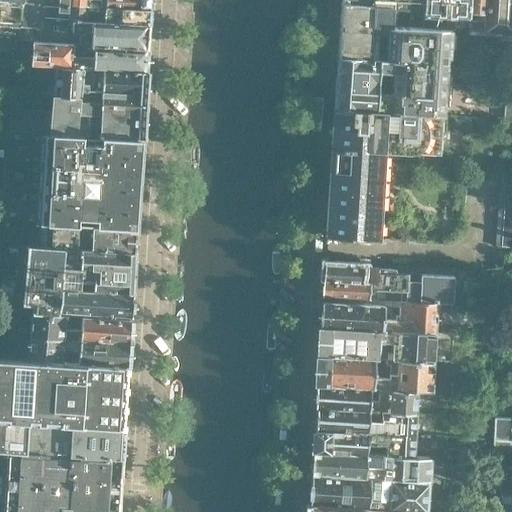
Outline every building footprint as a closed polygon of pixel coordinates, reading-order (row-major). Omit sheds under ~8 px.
[(0,0),(0,15),(21,17),(22,0),(0,0)] [(44,5),(44,0),(22,0),(21,17),(20,26),(33,27),(33,24),(35,24),(33,40),(42,41),(44,17),(44,5)] [(66,18),(67,4),(67,0),(56,0),(56,6),(44,5),(44,17),(66,18)] [(149,9),(149,0),(67,0),(67,4),(149,9)] [(422,0),(340,0),(334,107),(326,235),(377,239),(382,150),(438,154),(445,56),(447,56),(447,52),(451,49),(452,36),(446,29),(444,29),(433,28),(386,26),(387,11),(422,13),(422,0)] [(444,29),(445,0),(422,0),(422,13),(433,14),(433,28),(444,29)] [(467,31),(468,21),(468,12),(468,0),(445,0),(444,29),(446,29),(452,30),(453,17),(461,17),(460,30),(467,31)] [(483,32),(484,0),(468,0),(468,12),(479,13),(479,19),(468,21),(467,31),(483,32)] [(511,0),(484,0),(483,32),(496,33),(495,56),(511,56),(511,0)] [(148,24),(149,10),(149,9),(67,4),(66,18),(71,19),(85,20),(86,12),(105,13),(104,21),(148,24)] [(146,47),(148,24),(104,21),(85,20),(71,19),(71,31),(75,31),(74,43),(94,44),(146,47)] [(19,39),(20,30),(3,28),(3,38),(19,39)] [(144,70),(146,47),(94,44),(93,57),(72,56),(73,43),(42,41),(33,40),(32,62),(91,66),(103,67),(144,70)] [(90,88),(91,66),(32,62),(31,70),(49,72),(50,70),(55,70),(54,85),(48,85),(48,90),(44,89),(44,94),(53,94),(79,96),(78,99),(142,104),(144,70),(103,67),(101,89),(90,88)] [(511,94),(488,93),(488,101),(460,99),(459,115),(511,119),(511,94)] [(140,137),(142,113),(142,104),(78,99),(79,96),(53,94),(52,110),(11,107),(9,129),(140,137)] [(133,228),(138,170),(140,137),(9,129),(6,129),(0,208),(0,218),(39,221),(133,228)] [(132,252),(133,236),(133,228),(39,221),(38,239),(29,238),(29,244),(132,252)] [(0,306),(17,308),(17,312),(128,320),(130,292),(131,268),(132,252),(29,244),(26,244),(24,280),(16,279),(14,299),(0,298),(0,306)] [(361,282),(362,267),(324,265),(323,280),(361,282)] [(451,302),(452,277),(394,272),(394,268),(370,267),(369,283),(361,282),(323,280),(322,294),(399,299),(436,302),(451,302)] [(435,325),(436,302),(399,299),(398,314),(381,313),(382,303),(322,299),(320,326),(442,334),(446,334),(447,326),(435,325)] [(127,342),(128,320),(17,312),(15,335),(28,336),(127,342)] [(377,358),(378,342),(392,343),(391,359),(433,362),(444,363),(445,358),(433,357),(434,340),(442,340),(442,334),(320,326),(318,355),(377,358)] [(125,365),(126,351),(127,342),(28,336),(27,359),(125,366),(125,365)] [(316,384),(415,391),(431,392),(433,362),(391,359),(377,358),(318,355),(316,384)] [(121,427),(125,366),(27,359),(0,357),(0,448),(9,449),(25,450),(26,421),(121,427)] [(415,406),(415,391),(316,384),(315,407),(425,414),(425,407),(415,406)] [(414,430),(414,419),(431,420),(431,414),(425,414),(315,407),(313,429),(414,436),(431,437),(431,431),(414,430)] [(511,418),(495,418),(493,441),(511,442),(511,418)] [(119,455),(120,436),(121,427),(26,421),(25,450),(46,451),(47,434),(66,435),(65,452),(119,455)] [(413,449),(414,436),(313,429),(312,451),(423,458),(423,450),(413,449)] [(511,459),(511,443),(511,442),(493,441),(492,464),(510,465),(511,459)] [(116,511),(118,473),(119,455),(65,452),(46,451),(25,450),(9,449),(3,511),(116,511)] [(427,482),(437,482),(437,481),(437,478),(437,475),(428,474),(428,466),(430,466),(430,468),(438,469),(439,460),(423,458),(312,451),(311,473),(427,482)] [(426,501),(427,482),(311,473),(309,497),(309,503),(425,510),(432,510),(433,506),(433,503),(433,502),(431,502),(429,501),(426,501)] [(511,511),(511,487),(511,485),(500,484),(498,487),(497,489),(502,493),(502,497),(502,501),(501,508),(498,511),(511,511)] [(424,511),(425,510),(309,503),(308,511),(424,511)]
